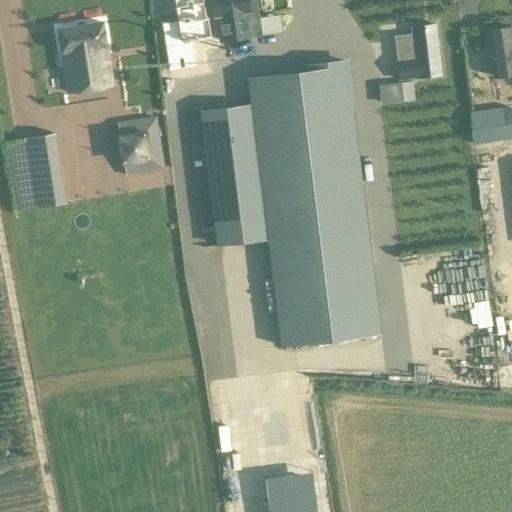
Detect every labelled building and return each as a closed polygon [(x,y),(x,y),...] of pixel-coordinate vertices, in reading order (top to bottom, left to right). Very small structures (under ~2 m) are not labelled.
[(208,0),(175,0),(177,20),(166,21),(171,71),(200,67),(196,39),(213,38),(208,0)] [(101,22),(58,29),(68,91),(111,85),(101,22)] [(435,24),(411,27),(412,33),(415,59),(397,61),(399,79),(441,74),(435,24)] [(511,29),(511,27),(487,30),(493,67),(494,77),(511,74),(511,29)] [(251,102),(202,110),(220,243),(267,239),(281,345),(380,332),(346,61),(306,66),(305,72),(248,80),(251,102)] [(511,134),(508,107),(469,112),(474,144),(511,138),(511,134)] [(155,117),(140,119),(142,134),(120,137),(125,174),(163,168),(155,117)] [(62,203),(56,133),(7,138),(14,208),(62,203)] [(312,511),(308,469),(259,474),(262,511),(312,511)]
